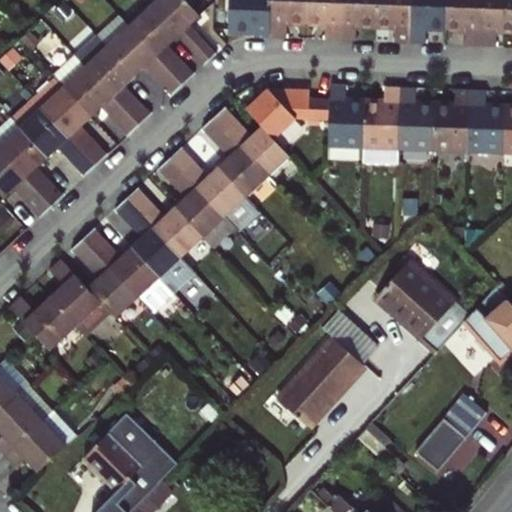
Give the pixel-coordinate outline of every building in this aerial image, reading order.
[(190,29),(202,18),(184,0),(157,0),(152,5),(181,37),(190,29)] [(252,39),(269,40),(270,0),(226,0),(226,32),(252,33),(252,39)] [(284,25),(304,26),(305,0),(270,0),(269,40),(269,41),(273,40),(283,41),(284,25)] [(321,42),(338,43),(339,0),(305,0),(304,26),(321,27),(321,42)] [(354,28),(374,29),(375,0),(339,0),(338,43),(353,44),(354,28)] [(389,45),(406,46),(408,0),(375,0),(374,29),(390,30),(389,45)] [(423,31),(443,32),(444,0),(408,0),(406,46),(422,47),(423,31)] [(460,49),(476,49),(477,0),(444,0),(443,32),(461,33),(460,49)] [(494,34),(511,35),(511,0),(477,0),(476,49),(493,50),(494,34)] [(170,47),(181,37),(152,5),(130,25),(159,56),(170,47)] [(165,63),(159,56),(130,25),(121,15),(99,36),(137,77),(148,67),(173,95),(184,84),(165,63)] [(181,37),(187,43),(196,35),(190,29),(181,37)] [(206,64),(216,57),(196,35),(187,43),(206,64)] [(126,87),(137,77),(99,36),(76,56),(77,57),(86,67),(141,125),(152,115),(126,87)] [(159,56),(165,63),(176,54),(170,47),(159,56)] [(184,84),(196,73),(176,54),(165,63),(184,84)] [(78,74),(86,67),(77,57),(69,64),(78,74)] [(129,136),(141,125),(86,67),(78,74),(69,64),(57,76),(94,117),(103,108),(129,136)] [(83,127),(94,117),(57,76),(35,96),(98,165),(109,154),(83,127)] [(328,149),(361,150),(363,106),(345,105),(345,89),(330,88),(330,98),(329,122),(328,149)] [(297,121),(309,122),(310,97),(310,93),(267,91),(245,110),(263,129),(274,141),(297,121)] [(396,169),(397,152),(400,91),(384,91),(384,106),(363,106),(361,150),(361,167),(396,169)] [(397,152),(430,154),(433,109),(416,109),(417,92),(400,91),(397,152)] [(430,154),(467,155),(470,94),(454,94),(453,110),(433,109),(430,154)] [(467,155),(502,157),(505,111),(486,110),(486,95),(470,94),(467,155)] [(86,175),(98,165),(35,96),(13,116),(23,126),(51,157),(61,148),(86,175)] [(309,122),(329,122),(330,98),(310,97),(309,122)] [(235,142),(245,132),(225,109),(214,120),(235,142)] [(502,157),(511,157),(511,111),(505,111),(502,157)] [(223,153),(235,142),(214,120),(202,131),(223,153)] [(42,166),(51,157),(23,126),(1,146),(30,177),(37,184),(56,204),(67,193),(49,173),(42,166)] [(269,179),(291,159),(274,141),(263,129),(251,139),(241,149),(269,179)] [(235,142),(241,149),(251,139),(245,132),(235,142)] [(223,153),(229,160),(241,149),(235,142),(223,153)] [(37,184),(30,177),(1,146),(0,147),(0,189),(8,198),(19,187),(26,194),(45,214),(46,213),(56,204),(37,184)] [(247,199),(269,179),(241,149),(229,160),(218,169),(247,199)] [(258,212),(247,199),(218,169),(208,179),(181,150),(170,160),(190,182),(197,189),(225,219),(236,231),(239,234),(260,214),(258,212)] [(203,239),(225,219),(197,189),(190,182),(170,160),(158,171),(179,193),(185,200),(175,209),(203,239)] [(147,223),(158,212),(137,190),(126,200),(147,223)] [(134,234),(147,223),(126,200),(113,213),(134,234)] [(181,259),(203,239),(175,209),(164,219),(153,229),(181,259)] [(147,223),(153,229),(164,219),(158,212),(147,223)] [(203,239),(214,251),(236,231),(225,219),(203,239)] [(134,234),(141,240),(153,229),(147,223),(134,234)] [(174,293),(195,274),(181,259),(153,229),(141,240),(132,248),(160,278),(174,293)] [(137,300),(160,278),(132,248),(120,259),(94,230),(83,241),(103,263),(109,269),(137,300)] [(92,273),(103,263),(83,241),(71,251),(92,273)] [(86,337),(111,313),(88,288),(61,261),(50,271),(63,285),(49,298),(76,326),(86,337)] [(97,279),(109,269),(103,263),(92,273),(97,279)] [(395,325),(433,360),(466,323),(469,320),(409,264),(375,301),(398,322),(395,325)] [(116,318),(137,300),(109,269),(97,279),(88,288),(111,313),(116,318)] [(499,363),(511,351),(511,308),(496,290),(469,320),(466,323),(499,363)] [(50,349),(76,326),(49,298),(35,311),(22,297),(11,307),(35,332),(50,349)] [(325,331),(334,339),(363,367),(380,350),(342,313),(325,331)] [(334,405),(356,381),(354,379),(364,368),(334,339),(277,399),(307,427),(331,402),(334,405)] [(0,412),(20,394),(0,373),(0,412)] [(43,418),(54,408),(30,383),(20,394),(43,418)] [(0,436),(0,449),(4,454),(43,418),(20,394),(0,412),(0,431),(2,434),(0,436)] [(472,441),(493,415),(471,397),(449,423),(472,441)] [(24,457),(38,473),(80,435),(54,408),(43,418),(4,454),(15,465),(24,457)] [(158,484),(141,467),(167,440),(141,413),(135,418),(130,412),(83,459),(132,510),(133,509),(145,497),(157,485),(158,484)] [(449,423),(421,456),(444,475),(472,441),(449,423)] [(377,456),(385,446),(367,431),(359,440),(377,456)] [(367,466),(373,459),(358,446),(351,453),(367,466)] [(145,497),(156,508),(168,496),(157,485),(145,497)] [(317,511),(330,511),(332,510),(328,507),(311,492),(304,500),(317,511)] [(403,511),(384,495),(369,511),(360,511),(341,494),(328,507),(332,510),(333,511),(403,511)] [(133,509),(136,511),(151,511),(156,508),(145,497),(133,509)]
